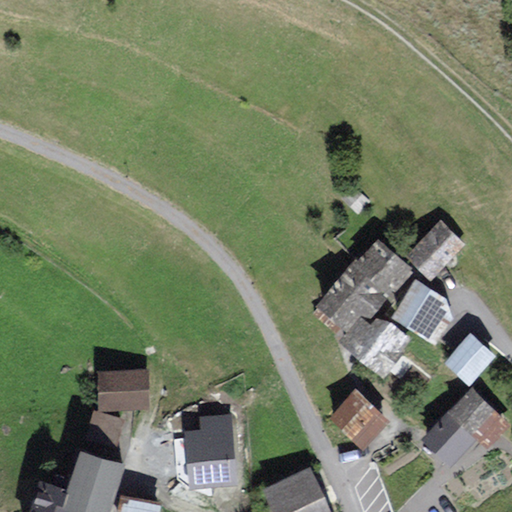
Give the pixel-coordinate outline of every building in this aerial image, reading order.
[(366,200),(354,188),(345,197),(359,210),(366,200)] [(447,218),(413,251),(439,277),(471,244),(447,218)] [(350,271),(313,314),(343,339),(353,325),(357,328),(390,286),(397,292),(418,269),(385,233),(361,258),(350,271)] [(454,300),(420,276),(397,312),(441,344),(458,320),(454,300)] [(401,343),(407,333),(396,325),(380,315),(376,322),(371,319),(364,330),(355,329),(346,340),(392,377),(409,349),(401,343)] [(503,354),(476,331),(451,361),(478,384),(503,354)] [(119,369),(101,370),(102,409),(151,409),(151,369),(119,369)] [(391,417),(360,385),(334,412),(365,445),(391,417)] [(511,427),(511,424),(478,386),(458,407),(454,409),(427,437),(454,460),(480,432),(495,445),(502,437),(511,427)] [(234,410),(198,412),(199,431),(181,432),(183,484),(237,481),(234,410)] [(113,442),(120,417),(98,411),(91,436),(113,442)] [(112,511),(124,478),(129,464),(90,449),(76,490),(48,481),(36,511),(75,511),(78,507),(91,511),(112,511)] [(335,511),(311,462),(266,485),(279,511),(335,511)] [(163,511),(166,496),(127,490),(123,511),(163,511)]
